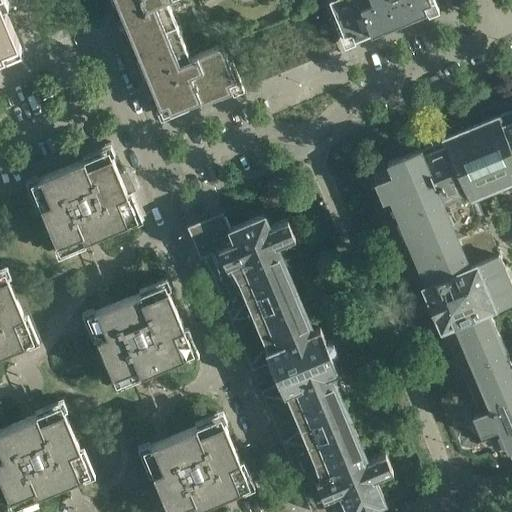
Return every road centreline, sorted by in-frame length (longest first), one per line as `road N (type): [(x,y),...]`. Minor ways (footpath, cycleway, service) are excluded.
road 1 (residential): [(154,178),(289,511)]
road 2 (residential): [(0,74),(101,36),(154,178)]
road 3 (residential): [(376,89),(481,46),(500,29)]
